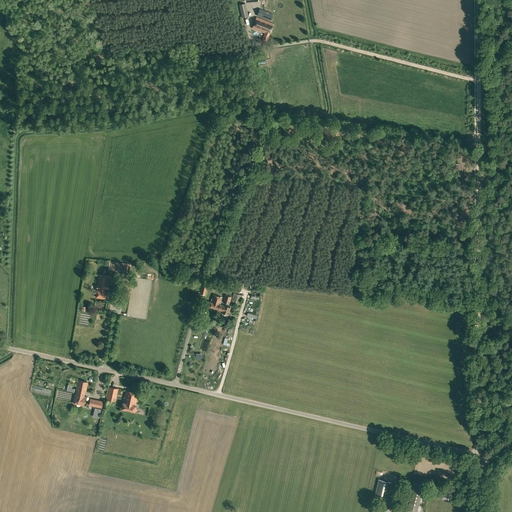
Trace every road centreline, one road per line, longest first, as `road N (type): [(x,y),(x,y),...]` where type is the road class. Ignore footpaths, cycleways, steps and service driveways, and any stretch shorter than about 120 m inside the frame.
road 1 (unclassified): [(479,455),(0,346)]
road 2 (track): [(479,384),(478,177)]
road 3 (track): [(478,80),(311,41)]
